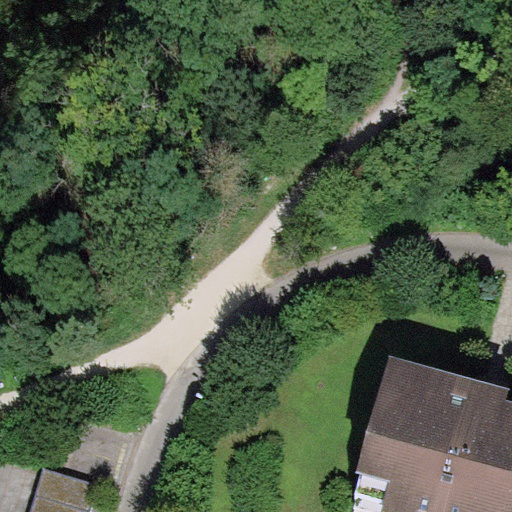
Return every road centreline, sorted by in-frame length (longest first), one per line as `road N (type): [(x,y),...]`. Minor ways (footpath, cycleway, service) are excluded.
road 1 (residential): [(133,511),(144,468),(180,394),(230,332),(314,275),(432,245),(511,261)]
road 2 (track): [(230,332),(240,271),(388,111),(511,52)]
